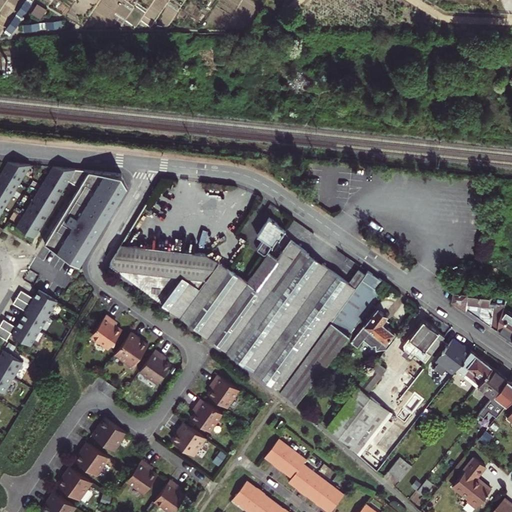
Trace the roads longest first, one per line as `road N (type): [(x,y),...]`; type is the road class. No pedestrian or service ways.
road 1 (residential): [(149,164),(94,273),(202,352),(145,429),(90,394),(10,511)]
road 2 (residential): [(511,355),(250,177),(149,164)]
road 3 (residential): [(149,164),(0,147)]
